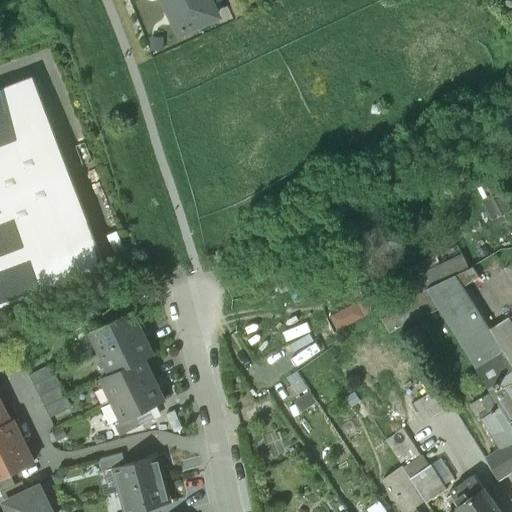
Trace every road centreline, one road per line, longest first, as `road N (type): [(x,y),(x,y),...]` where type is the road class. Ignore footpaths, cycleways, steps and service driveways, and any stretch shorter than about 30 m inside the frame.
road 1 (residential): [(219,445),(151,435),(69,457),(51,453),(14,368)]
road 2 (residential): [(189,304),(219,445)]
